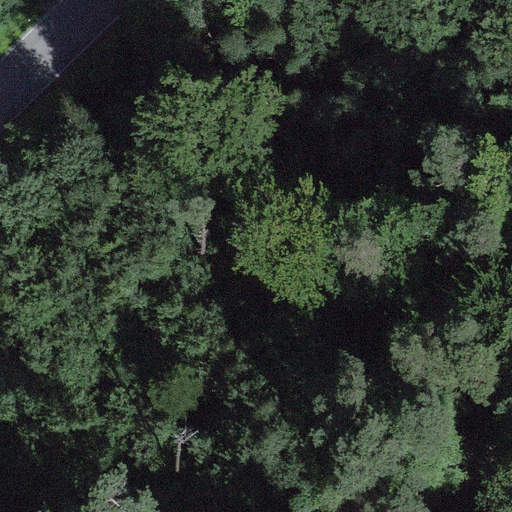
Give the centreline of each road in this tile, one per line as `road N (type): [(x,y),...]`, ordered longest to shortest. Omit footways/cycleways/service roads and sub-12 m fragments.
road 1 (track): [(511,438),(415,487),(386,511)]
road 2 (tertiary): [(103,0),(0,99)]
